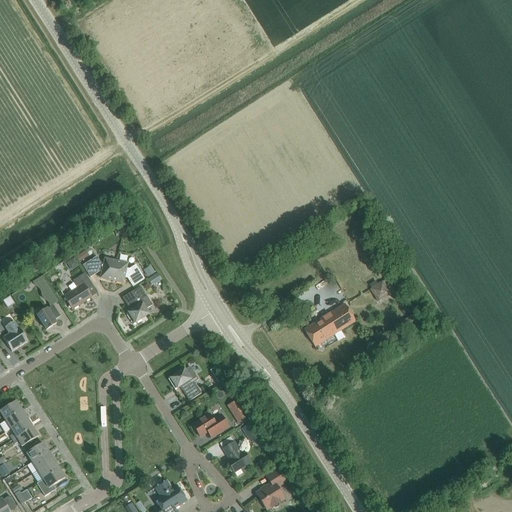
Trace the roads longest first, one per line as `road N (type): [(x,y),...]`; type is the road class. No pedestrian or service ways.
road 1 (unclassified): [(180,234),(35,0)]
road 2 (unknown): [(126,144),(351,0)]
road 3 (unclassified): [(358,511),(270,376)]
road 4 (residential): [(15,374),(96,324),(133,363)]
road 5 (residential): [(93,498),(15,374)]
